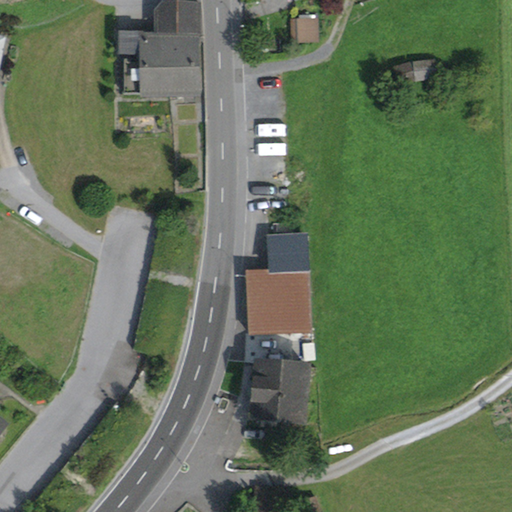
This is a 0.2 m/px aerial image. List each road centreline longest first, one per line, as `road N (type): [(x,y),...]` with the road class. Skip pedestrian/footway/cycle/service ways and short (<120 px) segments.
road 1 (primary): [(217,0),(221,184),(208,330),(168,435),(134,487)]
road 2 (residential): [(0,487),(85,390),(102,349),(127,212)]
road 3 (residential): [(134,487),(321,471)]
road 4 (track): [(219,75),(310,56),(347,0)]
